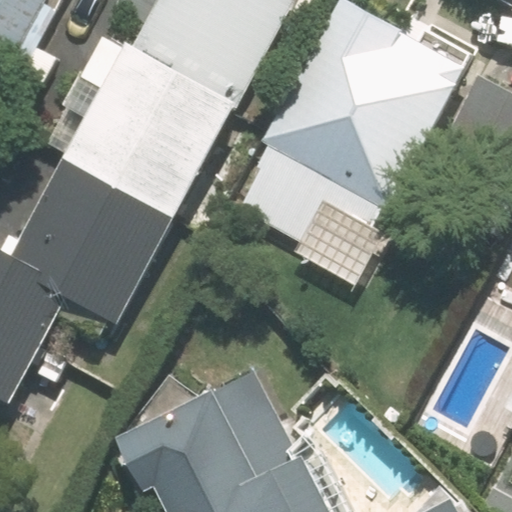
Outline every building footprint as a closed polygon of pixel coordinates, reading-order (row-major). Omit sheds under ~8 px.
[(0,0),(0,64),(16,73),(56,0),(0,0)] [(126,0),(68,105),(75,108),(55,145),(70,154),(14,257),(0,248),(0,396),(11,403),(71,295),(117,321),(236,108),(239,110),(298,4),(290,0),(126,0)] [(394,213),(471,72),(349,5),(271,144),(275,147),(241,207),(270,224),(274,217),(284,223),(300,195),(323,207),(337,181),(394,213)] [(511,181),(511,179),(511,91),(484,76),(446,146),(511,181)] [(296,445),(259,373),(221,393),(217,388),(122,438),(149,490),(157,486),(170,511),(361,511),(320,432),(296,445)] [(511,382),(500,404),(511,411),(511,382)] [(428,511),(471,511),(462,494),(428,511)]
